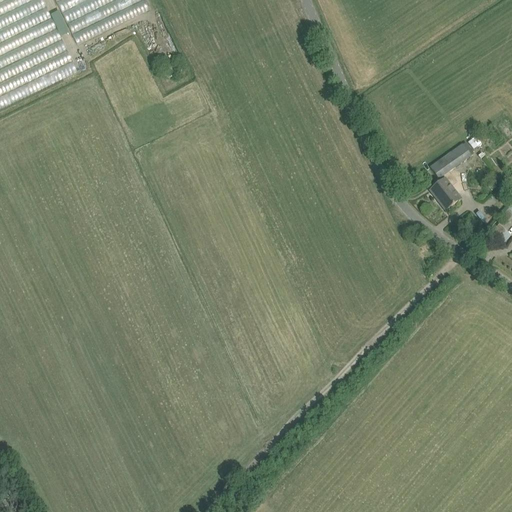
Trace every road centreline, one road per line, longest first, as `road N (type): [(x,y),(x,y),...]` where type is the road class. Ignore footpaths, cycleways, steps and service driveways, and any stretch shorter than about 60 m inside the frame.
road 1 (unclassified): [(511,289),(404,214),(302,0)]
road 2 (track): [(207,511),(462,256)]
